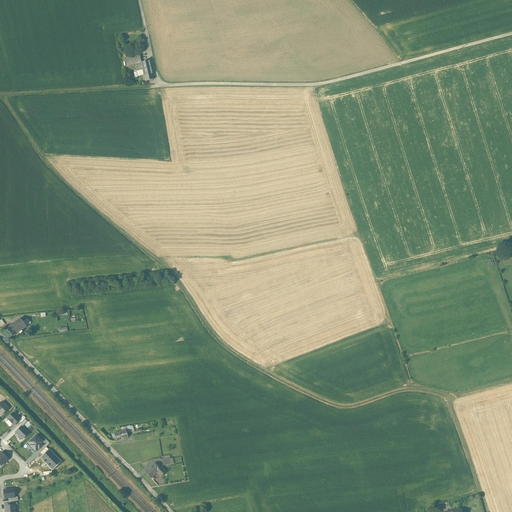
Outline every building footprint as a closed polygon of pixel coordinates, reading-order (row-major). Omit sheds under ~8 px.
[(138,47),(123,50),(125,58),(125,59),(139,55),(138,47)] [(139,55),(125,59),(127,66),(135,64),(141,63),(139,55)] [(141,63),(142,70),(143,73),(151,71),(149,61),(141,63)] [(151,71),(143,73),(145,81),(153,80),(151,71)] [(20,319),(7,328),(13,336),(26,327),(23,322),(20,319)] [(1,402),(0,403),(0,413),(2,415),(8,408),(1,402)] [(14,413),(7,419),(14,426),(20,419),(14,413)] [(22,427),(15,433),(22,440),(28,433),(22,427)] [(123,431),(114,433),(116,441),(124,439),(123,437),(127,436),(125,430),(123,431)] [(36,435),(27,444),(36,452),(42,445),(41,444),(43,442),(36,435)] [(42,459),(47,464),(54,457),(46,448),(41,453),(44,456),(42,459)] [(60,462),(54,457),(47,464),(53,470),(60,462)] [(155,464),(145,473),(151,478),(157,472),(161,476),(164,473),(159,468),(155,464)] [(158,485),(163,481),(157,473),(152,477),(158,485)] [(3,490),(4,498),(15,497),(14,488),(3,490)]
